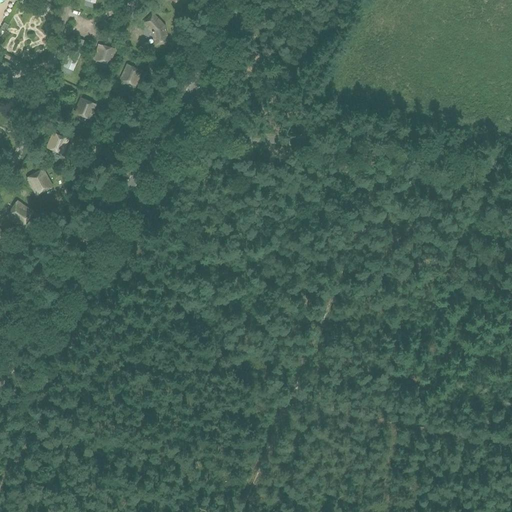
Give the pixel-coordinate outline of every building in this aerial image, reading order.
[(164,26),(153,14),(143,23),(152,32),(152,33),(155,45),(168,42),(164,26)] [(94,60),(110,65),(114,48),(98,44),(94,60)] [(84,57),(71,52),(66,64),(79,69),(84,57)] [(135,85),(142,71),(126,64),(120,78),(135,85)] [(90,121),(96,105),(80,98),(73,114),(90,121)] [(62,154),(69,139),(56,133),(49,148),(62,154)] [(42,170),(27,179),(36,196),(52,187),(42,170)] [(17,202),(6,216),(23,228),(33,213),(17,202)]
